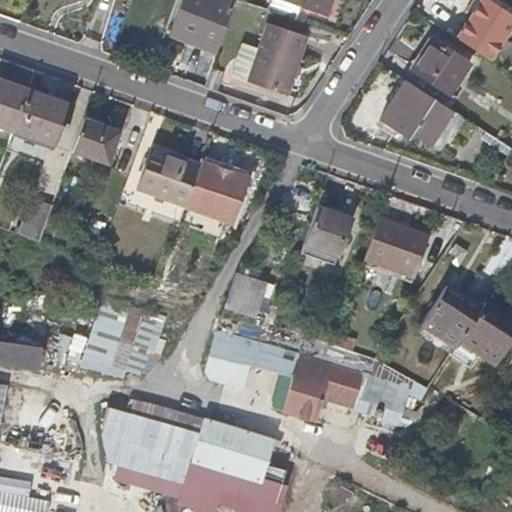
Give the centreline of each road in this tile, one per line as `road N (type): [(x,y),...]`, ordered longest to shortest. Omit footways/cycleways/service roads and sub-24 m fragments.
road 1 (residential): [(0,42),(301,149)]
road 2 (residential): [(301,149),(511,216)]
road 3 (unknown): [(199,384),(96,389),(0,376)]
road 4 (residential): [(400,0),(301,149)]
